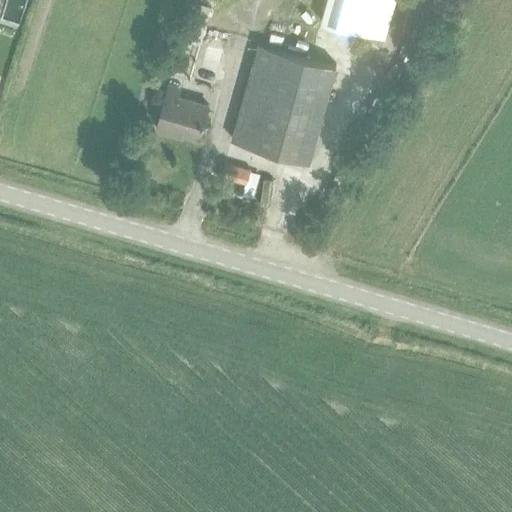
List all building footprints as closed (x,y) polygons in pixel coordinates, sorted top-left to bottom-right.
[(395,0),(325,0),(320,20),(385,39),(395,0)] [(209,11),(189,5),(179,39),(200,45),(209,11)] [(332,62),(259,41),(232,139),(304,159),(332,62)] [(173,130),(199,138),(209,105),(178,96),(180,89),(169,86),(157,129),(172,133),(173,130)] [(221,175),(247,183),(251,169),(225,162),(221,175)]
